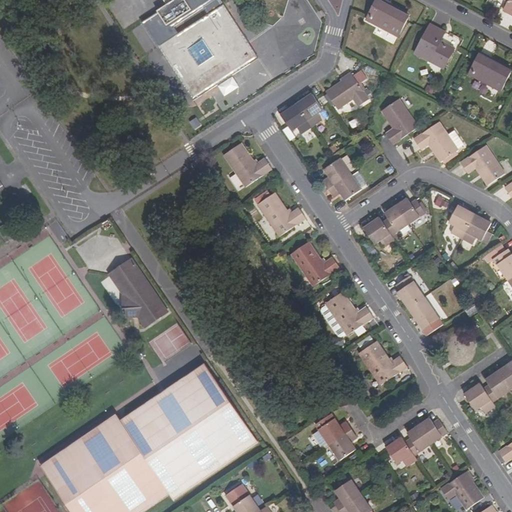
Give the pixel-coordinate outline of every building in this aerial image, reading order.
[(159,48),(193,103),(259,60),(224,6),(222,7),(217,0),(216,0),(211,3),(209,0),(176,0),(171,4),(167,6),(158,12),(159,15),(145,24),(160,48),(159,48)] [(399,37),(409,20),(388,8),(389,6),(378,0),(377,0),(367,20),(399,37)] [(389,6),(388,8),(409,20),(410,17),(389,6)] [(445,70),(455,52),(448,49),(450,46),(441,42),(446,33),(431,25),(415,54),(445,70)] [(501,92),(511,74),(490,63),(491,60),(480,54),(469,74),(501,92)] [(511,71),(491,60),(490,63),(511,74),(511,72),(511,71)] [(347,80),(328,94),(339,110),(354,99),(358,107),(369,99),(352,73),(345,77),(347,80)] [(296,105),(312,128),(322,121),(317,114),(323,110),(312,94),(296,105)] [(387,136),(393,145),(419,128),(401,100),(383,111),(395,130),(387,136)] [(297,128),(302,135),(312,128),(296,105),(281,115),(291,131),(297,128)] [(194,129),(201,125),(197,117),(190,121),(194,129)] [(358,118),(350,122),(353,128),(361,124),(358,118)] [(450,136),(441,124),(415,141),(423,152),(431,146),(442,164),(444,162),(458,153),(460,152),(459,150),(450,136)] [(450,136),(459,150),(466,146),(456,132),(450,136)] [(274,171),(266,160),(257,166),(243,145),(226,157),(247,188),(274,171)] [(377,147),(364,154),(367,158),(379,151),(377,147)] [(505,175),(486,147),(461,164),(468,175),(476,169),(488,187),(505,175)] [(460,155),(458,153),(444,162),(446,165),(460,155)] [(329,191),(351,176),(340,160),(325,171),(330,178),(324,183),(329,191)] [(351,176),(360,189),(366,185),(357,172),(351,176)] [(362,192),(360,189),(351,176),(329,191),(335,199),(341,195),(347,203),(362,192)] [(281,237),(307,220),(300,210),(291,216),(277,195),(259,206),(281,237)] [(397,207),(410,226),(426,215),(417,201),(410,205),(407,200),(397,207)] [(463,239),(476,215),(459,206),(450,223),(456,226),(452,233),(463,239)] [(383,224),(393,238),(410,226),(397,207),(385,215),(388,221),(383,224)] [(489,232),(493,224),(476,215),(463,239),(474,245),(478,238),(489,243),(493,234),(489,232)] [(383,224),(380,219),(365,229),(376,245),(381,242),(386,248),(395,242),(393,238),(383,224)] [(315,286),(341,268),(333,258),(325,264),(310,243),(293,255),(315,286)] [(509,282),(511,279),(511,256),(511,257),(509,252),(495,261),(509,282)] [(126,267),(161,320),(170,314),(133,262),(126,267)] [(148,329),(161,320),(126,267),(112,276),(125,296),(127,301),(128,307),(128,308),(141,309),(140,318),(148,329)] [(408,309),(424,298),(410,278),(396,287),(400,292),(397,294),(408,309)] [(349,336),(375,318),(368,308),(359,314),(344,293),(327,304),(349,336)] [(425,328),(438,319),(424,298),(408,309),(418,325),(421,323),(425,328)] [(475,304),(465,311),(469,318),(480,311),(475,304)] [(446,334),(453,348),(482,333),(474,319),(446,334)] [(383,386),(409,368),(402,357),(393,363),(378,342),(361,354),(383,386)] [(497,373),(510,391),(511,389),(511,369),(511,370),(508,365),(497,373)] [(149,464),(170,495),(174,501),(258,443),(232,405),(206,367),(166,394),(122,425),(145,458),(149,464)] [(484,389),(493,402),(510,391),(497,373),(486,380),(489,385),(484,389)] [(484,389),(480,384),(464,394),(476,410),(482,407),(486,413),(496,406),(493,402),(484,389)] [(329,445),(351,430),(345,422),(340,426),(331,414),(316,425),(329,445)] [(145,458),(122,425),(118,419),(80,445),(43,470),(69,508),(71,511),(144,511),(170,495),(149,464),(145,458)] [(419,426),(431,445),(448,433),(439,420),(433,424),(429,419),(419,426)] [(405,442),(414,456),(431,445),(419,426),(407,434),(410,439),(405,442)] [(351,443),(357,439),(351,430),(329,445),(340,461),(356,450),(351,443)] [(405,442),(402,438),(387,448),(398,464),(404,460),(408,466),(417,460),(414,456),(405,442)] [(511,443),(500,452),(507,463),(511,459),(511,443)] [(467,471),(443,489),(449,498),(456,494),(467,510),(483,498),(470,479),(472,478),(467,471)] [(339,511),(361,496),(351,480),(335,491),(340,499),(334,503),(339,511)] [(234,511),(257,511),(242,488),(226,499),(234,511)] [(369,511),(372,511),(361,496),(339,511),(369,511)] [(457,497),(450,500),(453,509),(461,506),(457,497)]
